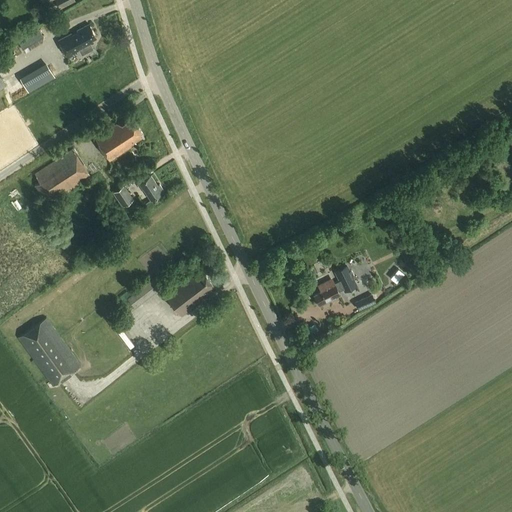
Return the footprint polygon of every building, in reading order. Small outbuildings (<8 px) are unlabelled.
[(75,1),(74,0),(49,0),(50,1),(50,0),(55,0),(60,9),(75,1)] [(95,37),(88,24),(58,41),(68,59),(83,51),(82,49),(93,43),(91,39),(95,37)] [(20,39),(25,48),(43,38),(38,29),(20,39)] [(46,63),(20,78),(28,93),(55,78),(46,63)] [(143,136),(133,120),(123,125),(117,124),(96,139),(110,161),(137,144),(135,141),(143,136)] [(40,183),(34,187),(47,206),(91,177),(72,149),(34,174),(40,183)] [(158,186),(151,176),(138,185),(141,190),(144,188),(152,200),(164,192),(160,185),(158,186)] [(132,200),(123,185),(113,192),(122,206),(132,200)] [(416,191),(407,196),(410,200),(418,195),(416,191)] [(314,297),(320,307),(340,297),(338,293),(343,290),(345,293),(356,286),(352,278),(354,277),(351,271),(349,272),(346,267),(334,273),(339,282),(334,285),(333,284),(319,291),(321,294),(314,297)] [(181,317),(218,289),(203,269),(189,280),(188,279),(165,297),(181,317)] [(390,278),(396,284),(404,275),(398,269),(390,278)] [(135,307),(161,287),(153,278),(128,298),(135,307)] [(354,302),(358,310),(375,302),(372,294),(354,302)] [(46,318),(18,338),(53,387),(59,384),(82,366),(46,318)]
